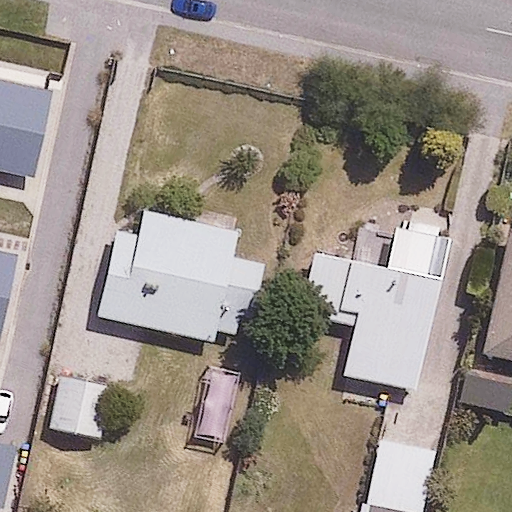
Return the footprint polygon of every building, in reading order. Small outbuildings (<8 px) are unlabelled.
[(0,167),(34,176),(55,84),(0,71),(0,167)] [(238,254),(245,218),(146,200),(139,236),(119,232),(103,319),(217,339),(218,329),(258,336),(271,260),(238,254)] [(380,260),(318,244),(301,310),(363,326),(350,376),(421,394),(454,265),(436,260),(448,214),(396,201),(380,260)] [(0,335),(2,336),(24,236),(0,230),(0,335)] [(511,235),(490,348),(511,352),(511,235)] [(115,383),(62,370),(48,428),(101,441),(115,383)] [(419,511),(438,431),(386,420),(368,499),(342,493),(337,511),(419,511)]
